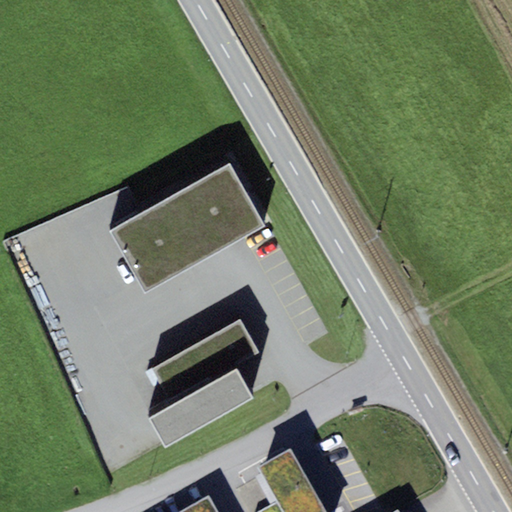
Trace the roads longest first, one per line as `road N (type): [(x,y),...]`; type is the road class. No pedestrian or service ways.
road 1 (primary): [(406,365),(195,0)]
road 2 (unclassified): [(406,365),(210,468),(97,511)]
road 3 (primary): [(491,511),(406,365)]
